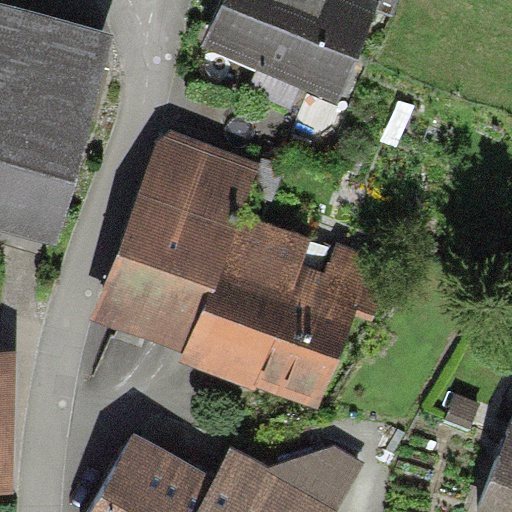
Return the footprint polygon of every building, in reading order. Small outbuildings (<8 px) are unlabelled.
[(0,0),(0,214),(54,230),(115,17),(55,0),(0,0)] [(375,0),(213,0),(202,25),(262,52),(249,80),(292,100),(306,71),(337,85),(375,0)] [(373,302),(390,260),(243,199),(261,155),(172,118),(156,132),(90,300),(186,338),(182,349),(255,377),(258,370),(266,373),(317,393),(355,295),(373,302)] [(0,472),(14,473),(20,329),(0,328),(0,472)] [(511,511),(511,409),(473,509),(479,511),(511,511)] [(136,414),(74,511),(328,511),(337,498),(269,457),(231,433),(213,462),(136,414)] [(337,439),(269,457),(337,498),(364,455),(337,439)]
